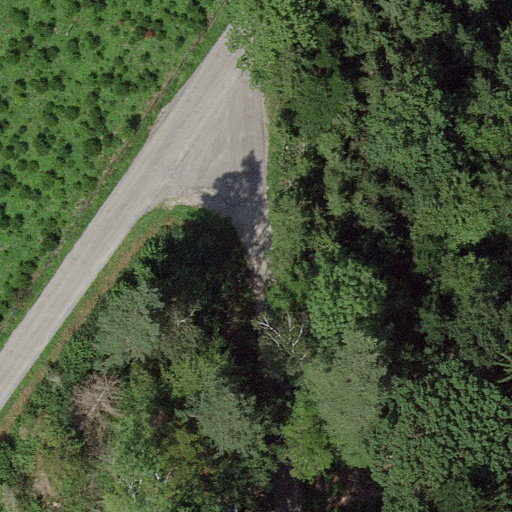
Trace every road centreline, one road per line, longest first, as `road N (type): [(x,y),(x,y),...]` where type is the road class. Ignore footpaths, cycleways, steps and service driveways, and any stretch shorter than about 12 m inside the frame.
road 1 (unclassified): [(275,0),(0,387)]
road 2 (track): [(223,78),(277,511)]
